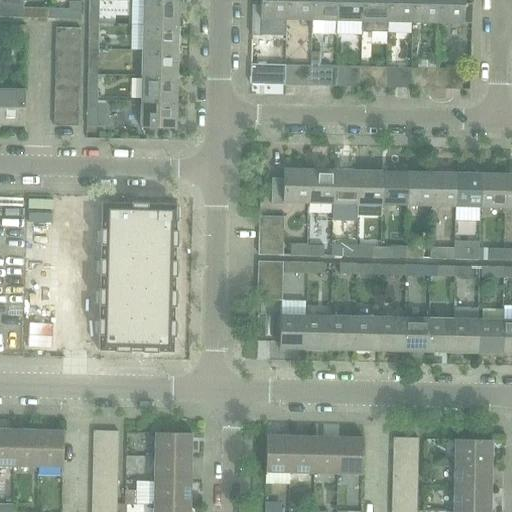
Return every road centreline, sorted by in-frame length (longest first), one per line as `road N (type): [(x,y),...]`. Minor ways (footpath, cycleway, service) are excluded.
road 1 (residential): [(222,400),(511,404)]
road 2 (residential): [(223,133),(500,137)]
road 3 (residential): [(222,400),(222,177)]
road 4 (residential): [(0,389),(222,400)]
road 5 (residential): [(0,169),(222,177)]
road 6 (residential): [(223,133),(225,0)]
